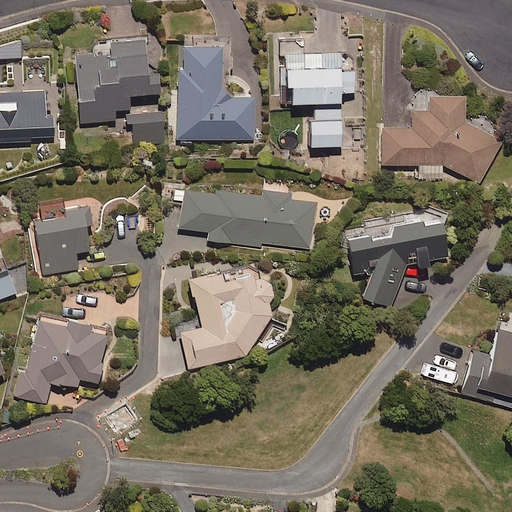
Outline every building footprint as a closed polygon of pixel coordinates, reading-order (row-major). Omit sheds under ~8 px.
[(94,51),(77,53),(83,123),(117,120),(116,109),(134,108),(132,95),(164,92),(163,72),(153,73),(150,34),(101,38),(94,45),(94,51)] [(217,44),(179,45),(180,67),(174,67),(176,140),(253,138),(252,95),(219,96),(217,44)] [(337,68),(337,52),(299,52),(281,52),(281,84),(287,84),(287,101),(313,101),(313,118),(306,118),(307,144),(338,144),(337,91),(351,91),(350,68),(337,68)] [(0,141),(28,141),(28,137),(52,136),(51,114),(45,115),(44,90),(0,91),(0,141)] [(462,94),(426,94),(426,110),(421,110),(408,110),(409,127),(381,128),(382,165),(417,164),(418,178),(442,177),(441,164),(478,182),(491,156),(499,139),(462,121),(462,94)] [(163,111),(131,113),(133,147),(166,145),(163,111)] [(289,193),(180,187),(178,228),(207,230),(206,240),(310,246),(313,201),(289,199),(289,193)] [(62,215),(31,221),(41,275),(77,268),(74,252),(88,249),(83,226),(91,224),(87,204),(80,206),(61,209),(62,215)] [(389,232),(344,236),(346,268),(371,267),(361,297),(390,306),(405,261),(414,261),(414,264),(427,263),(427,257),(442,257),(440,220),(389,223),(389,232)] [(245,355),(269,314),(265,297),(274,295),(269,275),(249,280),(246,267),(187,281),(197,326),(177,330),(185,368),(245,355)] [(0,275),(0,295),(14,291),(7,273),(0,275)] [(62,325),(34,319),(23,370),(12,368),(7,394),(46,403),(50,383),(75,389),(77,380),(96,383),(100,361),(97,361),(103,333),(87,330),(89,323),(63,317),(62,325)] [(511,330),(496,326),(488,354),(472,350),(459,392),(473,396),(476,386),(511,396),(511,330)]
